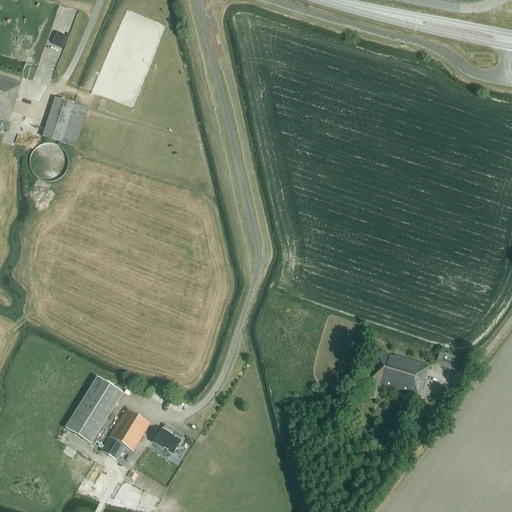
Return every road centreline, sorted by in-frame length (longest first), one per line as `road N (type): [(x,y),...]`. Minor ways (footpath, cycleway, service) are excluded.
road 1 (unclassified): [(184,415),(216,387),(259,269),(199,0)]
road 2 (unclassified): [(503,80),(467,70),(433,47),(271,0)]
road 3 (primary): [(366,10),(508,46)]
road 4 (primary): [(510,34),(366,10)]
